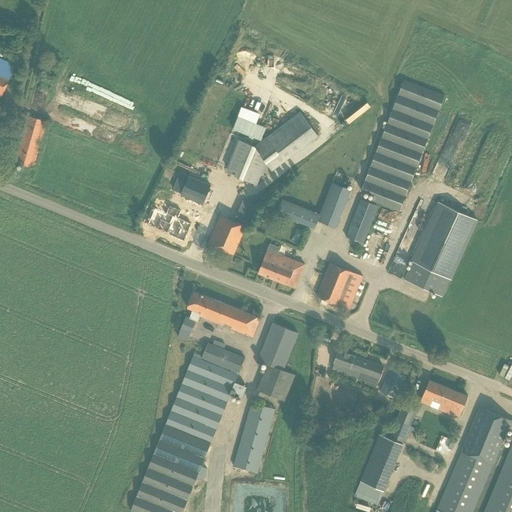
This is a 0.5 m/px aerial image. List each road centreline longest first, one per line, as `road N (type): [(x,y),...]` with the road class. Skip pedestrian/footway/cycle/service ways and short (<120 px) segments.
road 1 (unclassified): [(500,388),(0,185)]
road 2 (unknown): [(276,298),(221,450),(215,511)]
road 3 (unknown): [(200,267),(218,200),(265,178),(335,121)]
road 4 (unknown): [(383,267),(326,240),(295,306)]
